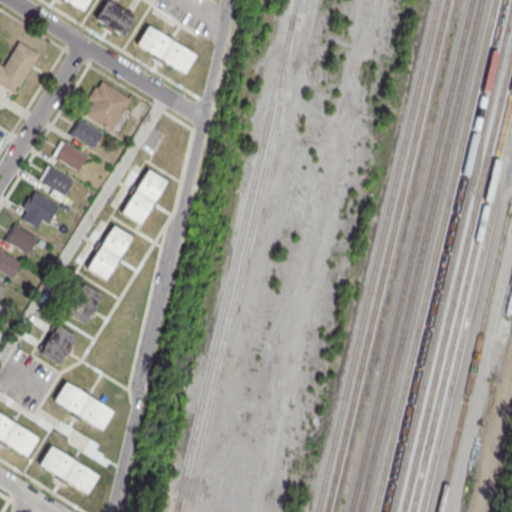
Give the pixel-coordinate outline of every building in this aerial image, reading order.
[(61,0),(81,12),(88,0),(61,0)] [(103,0),(92,19),(122,36),(135,14),(110,0),(103,0)] [(134,45),(183,74),(195,52),(146,23),(134,45)] [(17,40),(38,53),(14,93),(0,84),(0,64),(2,65),(17,40)] [(129,98),(101,80),(96,87),(94,85),(86,98),(92,101),(84,114),(109,130),(129,98)] [(68,133),(92,148),(102,132),(78,117),(68,133)] [(52,158),(79,171),(87,154),(60,141),(52,158)] [(60,199),(73,179),(48,164),(36,184),(60,199)] [(166,180),(146,168),(119,212),(139,224),(166,180)] [(58,205),(32,190),(17,216),(35,227),(40,218),(48,222),(58,205)] [(3,241),(27,253),(36,236),(12,224),(3,241)] [(131,236),(110,224),(85,268),(105,280),(131,236)] [(0,271),(12,278),(21,263),(0,250),(0,271)] [(82,324),(101,297),(82,283),(62,309),(82,324)] [(57,365),(77,338),(57,323),(37,349),(57,365)] [(63,381),(111,411),(99,429),(52,399),(63,381)] [(0,414),(36,437),(24,455),(0,440),(0,414)] [(96,475),(48,445),(37,463),(85,492),(96,475)] [(497,511),(511,450),(511,511),(497,511)]
